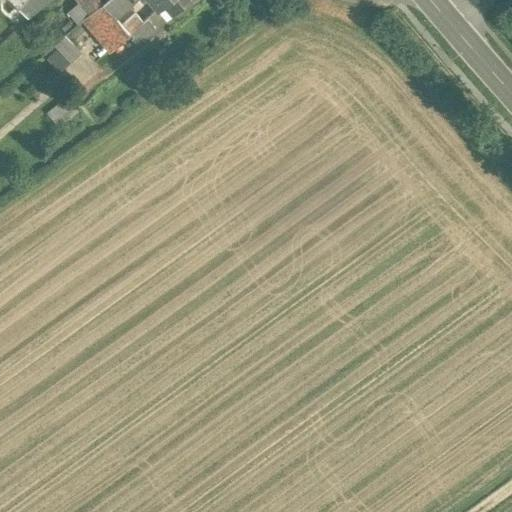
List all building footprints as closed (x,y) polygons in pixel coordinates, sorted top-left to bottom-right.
[(20,0),(16,4),(27,15),(44,0),(20,0)] [(79,0),(88,10),(99,0),(79,0)] [(112,12),(100,0),(99,0),(88,10),(81,16),(109,49),(128,31),(121,22),(112,12)] [(100,0),(112,12),(125,0),(100,0)] [(152,0),(157,6),(163,0),(170,9),(180,0),(152,0)] [(134,10),(121,22),(128,31),(142,19),(134,10)] [(142,19),(128,31),(138,40),(154,26),(146,16),(142,19)] [(80,50),(63,34),(52,45),(69,61),(80,50)] [(75,109),(65,95),(46,111),(57,125),(75,109)]
